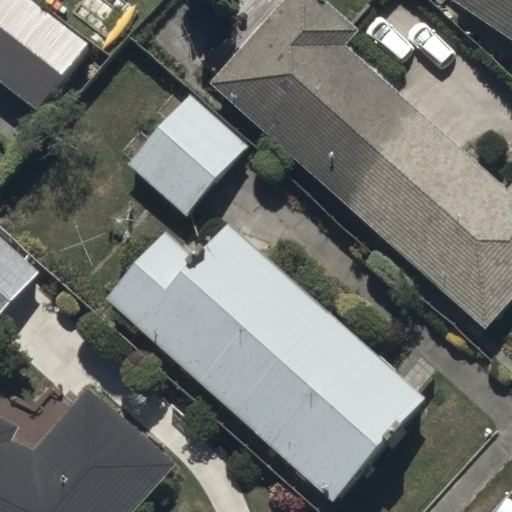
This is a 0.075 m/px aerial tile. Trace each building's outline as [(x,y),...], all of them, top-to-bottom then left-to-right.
[(102,52),(34,0),(0,0),(0,90),(46,125),(102,52)] [(141,13),(125,0),(80,0),(70,14),(113,48),(141,13)] [(365,38),(322,0),(291,0),(215,92),(488,335),(511,307),(511,194),(511,196),(391,88),(396,82),(370,60),(365,65),(352,53),(365,38)] [(511,0),(457,0),(452,7),(511,46),(511,0)] [(251,152),(194,100),(135,170),(190,220),(251,152)] [(171,235),(109,304),(338,511),(432,406),(422,397),(440,377),(418,357),(400,377),(234,227),(202,262),(171,235)] [(0,325),(44,277),(0,236),(0,325)] [(0,511),(144,511),(183,470),(94,391),(34,458),(16,450),(23,435),(0,423),(0,511)]
